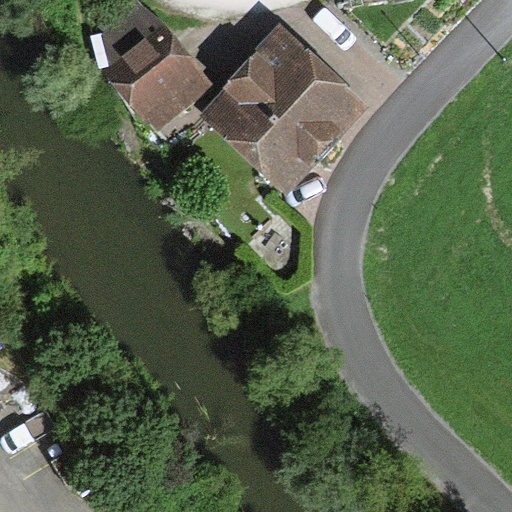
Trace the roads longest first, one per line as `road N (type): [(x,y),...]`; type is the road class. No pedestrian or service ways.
road 1 (unclassified): [(503,511),(360,362),(335,265),(360,189),(511,9)]
road 2 (unclassified): [(186,0),(277,9),(316,0)]
